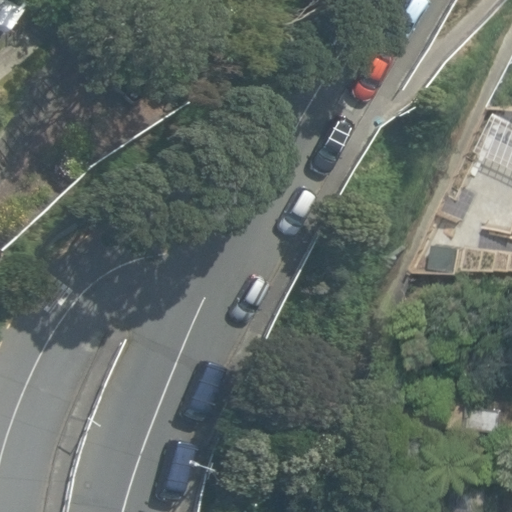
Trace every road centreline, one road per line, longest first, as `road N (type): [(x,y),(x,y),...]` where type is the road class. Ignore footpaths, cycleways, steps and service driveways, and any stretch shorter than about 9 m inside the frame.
road 1 (residential): [(220,247),(53,337),(10,418),(0,468)]
road 2 (tertiary): [(220,247),(334,122),(401,0)]
road 3 (tertiary): [(121,511),(220,247)]
